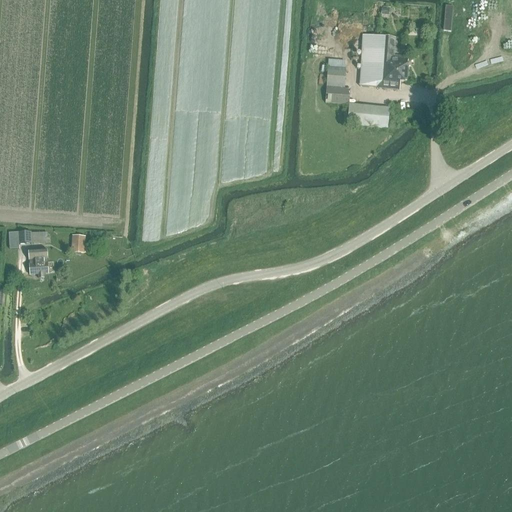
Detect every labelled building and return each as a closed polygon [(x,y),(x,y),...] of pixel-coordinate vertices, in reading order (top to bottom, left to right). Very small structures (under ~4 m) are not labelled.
[(363,36),(359,87),(373,88),(399,90),(400,82),(406,82),(408,57),(390,55),(392,38),(363,36)] [(336,60),(337,50),(320,49),(319,58),(336,60)] [(332,75),(332,77),(340,77),(340,68),(325,68),(326,75),(332,75)] [(326,87),(344,87),(345,77),(326,77),(326,87)] [(327,88),(326,103),(349,105),(350,90),(327,88)] [(387,125),(388,108),(347,107),(347,123),(387,125)] [(371,203),(381,219),(408,201),(404,194),(389,203),(384,195),(371,203)] [(19,234),(20,244),(31,244),(31,233),(19,234)] [(85,249),(86,238),(74,237),(73,248),(85,249)] [(47,251),(29,252),(30,275),(39,275),(39,279),(44,278),(44,274),(49,274),(47,251)] [(237,286),(237,295),(255,296),(255,291),(250,291),(250,286),(237,286)] [(305,307),(209,351),(216,365),(230,359),(231,363),(225,365),(230,376),(238,372),(238,371),(290,347),(283,331),(310,318),(305,307)]
